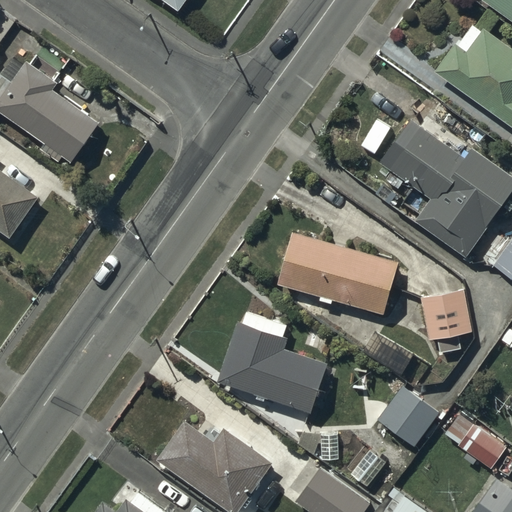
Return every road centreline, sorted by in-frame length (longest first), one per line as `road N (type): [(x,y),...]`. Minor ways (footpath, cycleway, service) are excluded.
road 1 (tertiary): [(0,467),(246,123)]
road 2 (residential): [(246,123),(71,0)]
road 3 (tertiary): [(246,123),(334,0)]
